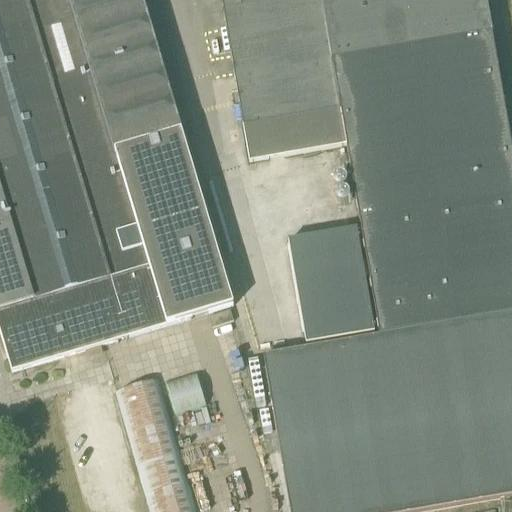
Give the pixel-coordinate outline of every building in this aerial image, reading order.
[(0,0),(0,336),(12,375),(68,358),(68,357),(232,308),(182,137),(182,136),(141,0),(142,0),(0,0)] [(220,0),(242,129),(340,112),(379,340),(264,359),(290,511),(437,511),(511,499),(511,155),(485,0),(220,0)] [(288,243),(306,347),(375,335),(357,232),(288,243)] [(213,330),(229,325),(233,324),(230,312),(209,319),(213,330)] [(206,410),(195,375),(164,384),(175,419),(206,410)] [(194,511),(158,383),(118,394),(115,395),(148,511),(194,511)]
